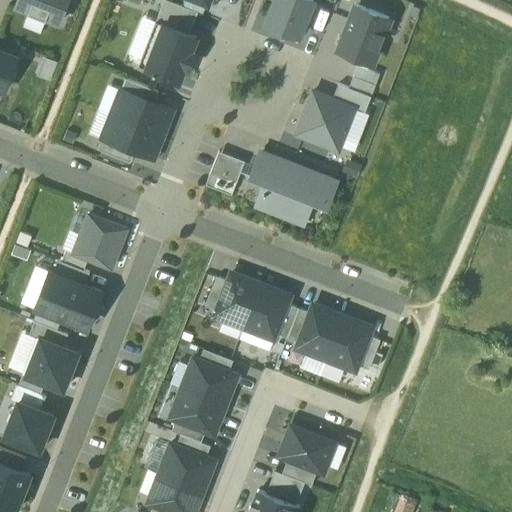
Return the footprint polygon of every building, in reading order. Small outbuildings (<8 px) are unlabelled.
[(61,24),(69,0),(19,0),(17,8),(61,24)] [(168,0),(164,0),(157,20),(190,33),(198,12),(168,0)] [(275,0),(265,26),(298,39),(313,0),(275,0)] [(340,51),(372,63),(390,16),(357,4),(340,51)] [(139,65),(180,81),(185,67),(189,68),(195,53),(191,51),(197,36),(190,33),(157,20),(139,65)] [(0,90),(3,92),(17,57),(0,50),(0,90)] [(353,76),(376,85),(380,73),(358,65),(353,76)] [(353,76),(349,87),(372,96),(376,85),(353,76)] [(126,78),(121,89),(155,102),(159,91),(126,78)] [(355,107),(366,111),(372,96),(349,87),(339,83),(333,98),(355,107)] [(121,89),(112,113),(164,133),(173,109),(155,102),(121,89)] [(339,149),(355,107),(333,98),(314,91),(297,133),(339,149)] [(155,157),(164,133),(112,113),(103,138),(135,150),(155,157)] [(98,149),(131,161),(135,150),(103,138),(98,149)] [(221,151),(208,185),(232,194),(245,160),(221,151)] [(327,205),(336,181),(261,152),(252,176),(266,181),(257,203),(305,221),(313,199),(327,205)] [(126,228),(89,213),(74,252),(89,258),(112,266),(126,228)] [(85,270),(89,258),(74,252),(67,250),(62,261),(85,270)] [(58,260),(54,271),(85,284),(90,272),(85,270),(62,261),(58,260)] [(50,270),(35,308),(38,309),(62,318),(87,328),(102,291),(85,284),(54,271),(50,270)] [(261,282),(232,271),(227,281),(216,309),(215,315),(223,320),(219,330),(239,338),(244,327),(261,282)] [(227,281),(217,276),(205,305),(216,309),(227,281)] [(291,294),(261,282),(244,327),(274,338),(276,332),(288,303),(291,294)] [(299,307),(288,303),(276,332),(287,337),(299,307)] [(344,314),(314,303),(310,312),(299,341),(297,347),(326,358),(344,314)] [(310,312),(299,307),(287,337),(299,341),(310,312)] [(58,329),(62,318),(38,309),(33,320),(35,320),(58,329)] [(374,326),(344,314),(326,358),(356,370),(359,364),(370,335),(374,326)] [(37,335),(63,346),(68,333),(58,329),(35,320),(29,333),(37,337),(37,335)] [(63,346),(37,335),(37,337),(23,373),(45,381),(64,389),(78,352),(63,346)] [(370,335),(359,364),(369,368),(381,339),(370,335)] [(199,357),(228,368),(232,359),(203,347),(199,357)] [(190,353),(178,385),(228,404),(240,373),(228,368),(199,357),(190,353)] [(41,392),(45,381),(23,373),(19,384),(41,392)] [(18,401),(40,409),(46,394),(41,392),(19,384),(17,383),(11,398),(18,401)] [(178,385),(165,418),(175,422),(204,433),(215,437),(228,404),(178,385)] [(40,409),(18,401),(5,435),(40,450),(53,414),(40,409)] [(204,433),(175,422),(171,430),(181,434),(201,441),(204,433)] [(291,426),(279,456),(288,459),(318,471),(324,473),(335,443),(291,426)] [(201,441),(181,434),(178,443),(206,455),(210,445),(201,441)] [(169,440),(157,472),(205,490),(217,459),(206,455),(178,443),(169,440)] [(0,446),(0,462),(21,470),(27,457),(0,446)] [(318,471),(288,459),(282,474),(305,482),(313,485),(318,471)] [(0,462),(0,504),(7,507),(16,511),(31,474),(21,470),(0,462)] [(282,474),(275,471),(266,493),(297,505),(305,482),(282,474)] [(157,472),(144,504),(152,507),(163,511),(196,511),(205,490),(157,472)] [(266,493),(258,490),(254,502),(250,500),(245,511),(297,511),(300,506),(297,505),(266,493)]
